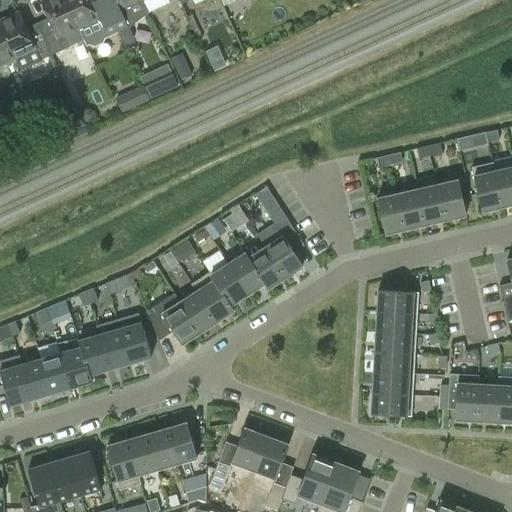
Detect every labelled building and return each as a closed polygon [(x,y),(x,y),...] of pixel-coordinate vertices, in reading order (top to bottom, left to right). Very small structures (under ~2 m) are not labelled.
[(47,19),(37,24),(52,55),(71,46),(66,35),(78,30),(64,0),(43,0),(40,2),(47,19)] [(64,0),(78,30),(79,30),(87,46),(89,45),(94,47),(103,42),(105,37),(109,36),(107,31),(115,27),(102,0),(64,0)] [(135,42),(128,28),(130,27),(148,13),(141,0),(102,0),(115,27),(116,27),(125,47),(135,42)] [(141,0),(148,13),(170,2),(168,0),(141,0)] [(0,26),(15,59),(16,59),(21,70),(42,60),(42,59),(52,55),(37,24),(27,28),(19,12),(0,20),(0,26)] [(0,66),(15,59),(0,26),(0,66)] [(185,54),(170,59),(177,79),(192,74),(185,54)] [(144,74),(152,96),(179,87),(170,64),(144,74)] [(123,111),(151,98),(144,83),(116,97),(123,111)] [(497,130),(485,133),(487,143),(499,140),(497,130)] [(440,143),(428,146),(430,156),(442,153),(440,143)] [(430,156),(428,146),(416,149),(418,159),(430,156)] [(400,152),(388,155),(390,165),(402,163),(400,152)] [(388,155),(376,158),(379,168),(390,165),(388,155)] [(493,162),(492,163),(502,207),(511,204),(511,167),(495,172),(493,162)] [(502,207),(492,163),(471,167),(482,211),(502,207)] [(458,180),(437,185),(446,220),(466,215),(458,180)] [(437,185),(417,190),(425,225),(446,220),(437,185)] [(417,190),(397,195),(405,229),(425,225),(417,190)] [(405,229),(397,195),(377,199),(385,234),(405,229)] [(258,235),(266,247),(285,277),(302,266),(283,236),(293,230),(277,205),(267,211),(275,223),(258,235)] [(215,240),(227,232),(219,219),(207,227),(215,240)] [(196,252),(189,241),(172,251),(179,263),(196,252)] [(268,288),(285,277),(266,247),(249,258),(246,253),(245,254),(268,288)] [(228,265),(247,295),(264,284),(267,289),(268,288),(245,254),(228,265)] [(499,285),(507,321),(511,320),(511,259),(506,261),(511,282),(499,285)] [(247,295),(228,265),(210,276),(233,311),(234,310),(231,305),(247,295)] [(196,293),(215,322),(233,311),(210,276),(208,273),(191,284),(196,292),(196,293)] [(117,292),(112,280),(105,284),(109,295),(117,292)] [(428,280),(420,282),(423,292),(431,290),(428,280)] [(98,300),(93,289),(86,292),(91,303),(98,300)] [(377,311),(417,313),(418,293),(378,290),(377,311)] [(83,306),(91,303),(86,292),(78,295),(83,306)] [(215,322),(196,293),(181,302),(175,294),(173,296),(197,334),(215,322)] [(159,340),(173,331),(181,344),(197,334),(173,296),(147,312),(159,340)] [(46,309),(50,320),(58,317),(53,306),(46,309)] [(43,323),(50,320),(46,309),(38,312),(43,323)] [(376,332),(416,334),(417,313),(377,311),(376,332)] [(436,312),(428,314),(430,324),(438,322),(436,312)] [(138,313),(117,319),(130,364),(151,357),(138,313)] [(117,319),(97,325),(110,370),(130,364),(117,319)] [(20,333),(15,322),(8,325),(13,336),(20,333)] [(5,339),(13,336),(8,325),(1,328),(5,339)] [(99,335),(79,341),(92,382),(90,375),(110,370),(97,325),(96,326),(99,335)] [(374,352),(415,355),(416,334),(376,332),(374,352)] [(436,333),(428,335),(431,345),(439,343),(436,333)] [(71,388),(92,382),(79,341),(78,341),(80,348),(70,350),(67,339),(58,342),(61,353),(71,388)] [(496,344),(486,346),(489,356),(498,353),(496,344)] [(373,373),(413,375),(415,355),(374,352),(373,373)] [(61,353),(41,359),(51,394),(71,388),(61,353)] [(19,355),(18,356),(31,400),(51,394),(41,359),(22,365),(19,355)] [(31,400),(18,356),(0,360),(0,373),(10,406),(31,400)] [(446,368),(446,356),(438,356),(437,368),(446,368)] [(373,373),(372,394),(412,396),(413,375),(373,373)] [(496,422),(499,376),(497,376),(497,386),(477,385),(475,420),(496,422)] [(511,377),(499,376),(496,422),(511,422),(511,377)] [(475,420),(477,385),(456,384),(454,419),(475,420)] [(440,385),(440,397),(448,397),(449,385),(440,385)] [(412,396),(372,394),(371,414),(411,416),(412,396)] [(448,397),(440,397),(439,408),(447,409),(448,397)] [(187,423),(168,429),(177,463),(196,457),(187,423)] [(253,470),(266,436),(244,428),(231,462),(253,470)] [(157,469),(177,463),(168,429),(147,435),(157,469)] [(147,435),(126,441),(139,484),(140,484),(138,474),(157,469),(147,435)] [(289,445),(266,436),(253,470),(276,479),(289,445)] [(139,484),(126,441),(107,446),(119,490),(139,484)] [(90,451),(69,457),(81,496),(101,490),(90,451)] [(303,479),(290,475),(285,488),(281,498),(295,503),(297,499),(319,507),(336,462),(313,453),(303,479)] [(60,502),(81,496),(69,457),(49,463),(60,502)] [(218,462),(210,486),(222,490),(231,467),(218,462)] [(360,471),(336,462),(319,507),(317,511),(357,511),(362,502),(350,497),(360,471)] [(60,502),(49,463),(28,469),(39,508),(60,502)] [(274,483),(265,507),(276,511),(285,488),(274,483)] [(204,485),(184,491),(187,501),(196,499),(204,501),(204,485)] [(31,511),(27,497),(20,499),(23,511),(31,511)] [(147,501),(150,511),(154,511),(160,510),(156,498),(147,501)] [(424,511),(457,511),(459,508),(439,500),(434,511),(433,511),(425,509),(424,511)]
